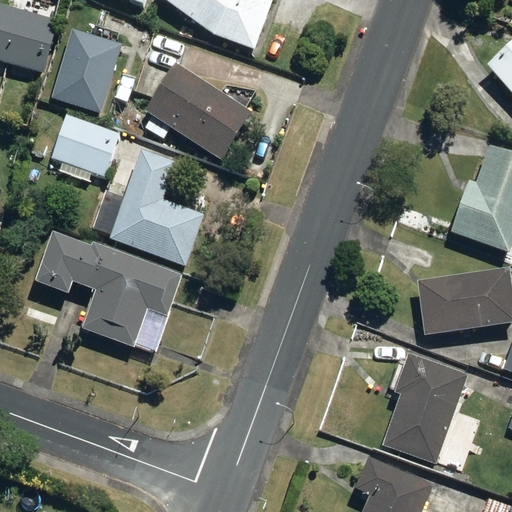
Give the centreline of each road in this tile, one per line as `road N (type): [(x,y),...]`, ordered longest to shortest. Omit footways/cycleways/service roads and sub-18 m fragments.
road 1 (residential): [(225,496),(405,0)]
road 2 (residential): [(0,410),(225,496)]
